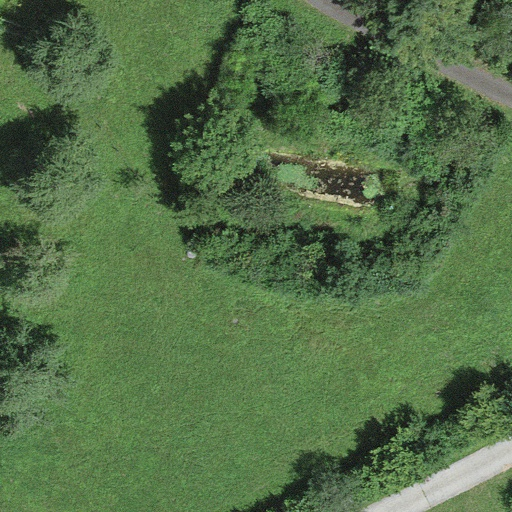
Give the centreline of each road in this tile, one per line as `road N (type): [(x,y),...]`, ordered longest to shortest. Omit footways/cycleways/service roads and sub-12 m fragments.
road 1 (track): [(511,98),(304,0)]
road 2 (residential): [(387,511),(511,450)]
